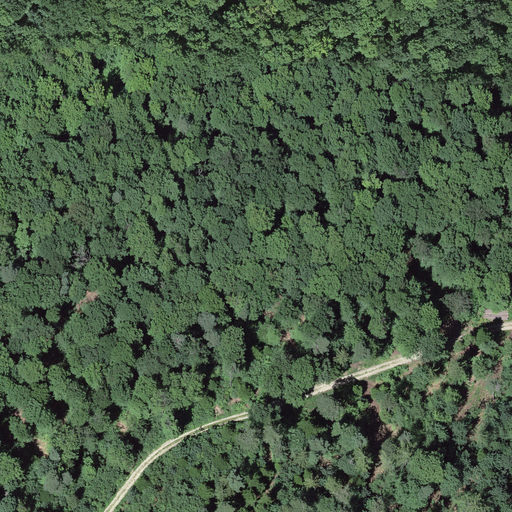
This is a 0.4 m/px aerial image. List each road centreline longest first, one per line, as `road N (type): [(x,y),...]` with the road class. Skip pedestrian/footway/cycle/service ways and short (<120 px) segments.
road 1 (track): [(0,350),(95,286),(155,262),(341,228),(511,211)]
road 2 (track): [(440,0),(205,82),(0,175)]
road 3 (track): [(107,511),(151,457),(212,427),(511,324)]
